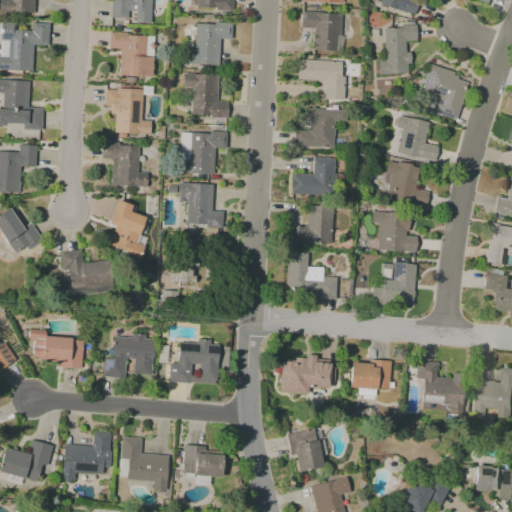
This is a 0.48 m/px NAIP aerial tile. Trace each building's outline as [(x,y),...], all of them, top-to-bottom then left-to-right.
[(0,11),(0,0),(33,0),(33,13),(0,11)] [(112,0),(151,0),(150,25),(135,25),(136,12),(128,12),(128,20),(112,20),(112,0)] [(232,0),(232,12),(216,11),(216,7),(196,7),(196,0),(232,0)] [(410,0),(417,7),(408,15),(398,13),(389,12),(381,2),(376,7),(370,0),(410,0)] [(300,12),(341,14),(340,36),(337,36),(336,52),(310,51),(311,29),(300,29),(300,12)] [(32,23),(48,24),(47,46),(33,45),(31,72),(0,70),(0,56),(7,57),(8,41),(0,40),(0,31),(1,22),(14,23),(13,30),(31,31),(32,23)] [(194,23),(231,24),(230,39),(220,39),(219,65),(184,64),(185,49),(193,50),(194,23)] [(384,23),(415,23),(415,42),(406,42),(406,52),(410,52),(410,64),(408,64),(408,75),(376,75),(376,59),(384,59),(384,23)] [(111,32),(146,34),(145,55),(154,55),(153,78),(117,77),(118,49),(110,49),(111,32)] [(298,60),(344,62),(342,100),(323,99),(323,81),(297,80),(298,60)] [(428,65),(454,73),(453,74),(458,76),(457,78),(465,81),(452,120),(432,113),(436,102),(418,96),(428,65)] [(182,73),(218,75),(216,101),(228,102),(227,119),(189,117),(191,87),(181,86),(182,73)] [(0,80),(29,82),(28,108),(42,108),(41,130),(23,129),(23,123),(6,123),(6,127),(0,126),(0,109),(1,109),(2,94),(0,93),(0,80)] [(106,89),(141,91),(139,119),(149,119),(149,120),(148,135),(104,133),(106,89)] [(299,129),(309,130),(309,109),(345,111),(345,123),(333,123),(331,151),(298,149),(299,129)] [(397,117),(428,123),(421,157),(395,152),(399,129),(395,129),(397,117)] [(176,159),(189,160),(190,132),(225,133),(224,149),(214,148),(213,175),(176,173),(176,159)] [(102,142),(138,145),(136,173),(148,174),(147,188),(109,186),(111,161),(101,160),(102,142)] [(18,145),(36,146),(35,166),(20,165),(18,192),(0,190),(0,151),(18,152),(18,145)] [(293,174),(312,174),(312,158),(333,159),(332,196),(292,195),(293,174)] [(389,163),(396,164),(396,162),(410,164),(410,166),(418,167),(413,199),(387,195),(390,175),(387,175),(389,163)] [(178,184),(212,185),(212,213),(221,213),(221,227),(177,225),(178,193),(164,193),(165,186),(178,187),(178,184)] [(511,214),(509,214),(493,210),(497,196),(509,200),(511,185),(511,214)] [(117,201),(131,206),(129,211),(144,217),(134,243),(143,246),(137,260),(105,248),(113,227),(108,226),(117,201)] [(290,224),(305,226),(306,206),(331,208),(329,245),(288,242),(290,224)] [(0,234),(0,213),(9,208),(24,230),(31,224),(42,240),(28,250),(24,245),(13,253),(0,234)] [(371,212),(402,214),(402,222),(371,220),(371,212)] [(489,224),(511,227),(511,249),(505,249),(503,265),(484,262),(489,224)] [(158,241),(158,285),(191,288),(193,242),(158,241)] [(58,254),(81,250),(83,263),(108,259),(112,283),(64,291),(58,254)] [(287,254),(305,254),(304,266),(286,265),(287,254)] [(396,264),(414,265),(412,304),(393,303),(396,264)] [(487,275),(509,277),(508,286),(511,286),(511,316),(511,312),(492,310),(493,304),(484,303),(487,275)] [(308,281),(321,281),(321,278),(334,278),(334,300),(308,300),(308,281)] [(113,333),(153,336),(151,376),(114,374),(113,377),(101,376),(102,358),(112,359),(113,333)] [(28,334),(82,340),(79,368),(58,366),(59,363),(40,361),(40,358),(30,357),(31,342),(27,341),(28,334)] [(0,335),(1,335),(16,361),(0,370),(0,335)] [(177,383),(167,382),(168,363),(178,363),(180,338),(218,340),(215,385),(177,383)] [(282,359),(293,361),(294,356),(314,358),(313,362),(326,364),(323,395),(279,391),(282,359)] [(351,359),(389,361),(388,392),(350,390),(351,359)] [(415,361),(436,363),(435,376),(446,378),(444,403),(420,401),(423,378),(414,377),(415,361)] [(477,378),(501,380),(502,367),(511,367),(511,411),(474,409),(477,378)] [(64,444),(90,445),(91,433),(111,434),(108,468),(102,467),(102,475),(93,474),(93,475),(74,474),(74,480),(62,479),(64,444)] [(122,438),(139,440),(138,452),(168,455),(164,491),(152,490),(152,483),(117,479),(122,438)] [(0,463),(4,449),(27,456),(31,441),(50,446),(45,466),(41,465),(39,473),(26,469),(23,479),(0,471),(0,463)] [(289,445),(317,441),(321,469),(293,473),(289,445)] [(184,446),(222,449),(220,478),(181,476),(184,446)] [(476,466),(502,468),(499,497),(473,495),(476,466)] [(439,504),(446,486),(430,480),(428,485),(408,477),(393,511),(418,511),(424,499),(439,504)] [(316,511),(310,486),(347,478),(350,492),(339,494),(343,511),(316,511)]
